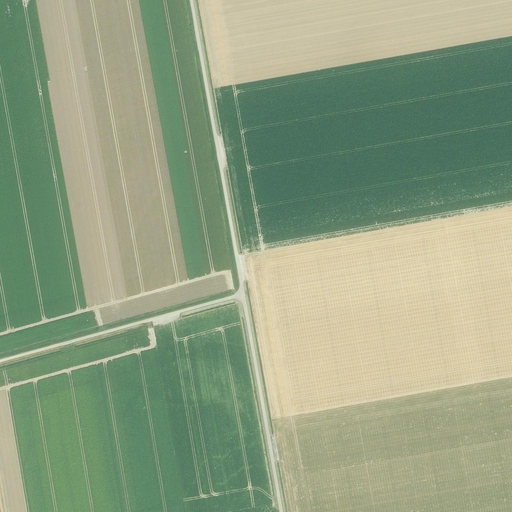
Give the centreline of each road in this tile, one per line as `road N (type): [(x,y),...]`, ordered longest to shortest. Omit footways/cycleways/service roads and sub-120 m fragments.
road 1 (unclassified): [(242,293),(191,0)]
road 2 (unclassified): [(0,361),(242,293)]
road 3 (unclassified): [(281,511),(242,293)]
